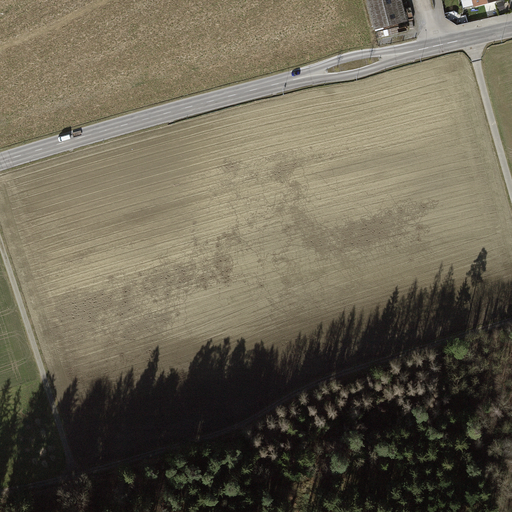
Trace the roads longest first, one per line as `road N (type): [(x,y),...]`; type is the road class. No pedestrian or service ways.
road 1 (track): [(75,475),(244,424),(305,386),(511,320)]
road 2 (tertiary): [(303,77),(0,161)]
road 3 (track): [(75,475),(0,238)]
road 4 (track): [(511,190),(469,37)]
